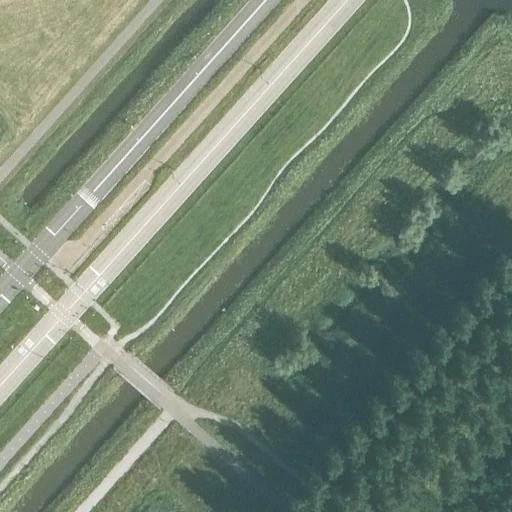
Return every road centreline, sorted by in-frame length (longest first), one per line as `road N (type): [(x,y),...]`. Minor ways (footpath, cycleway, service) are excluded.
road 1 (secondary): [(0,295),(265,0)]
road 2 (track): [(172,409),(81,511)]
road 3 (unknown): [(172,409),(174,451),(240,511)]
